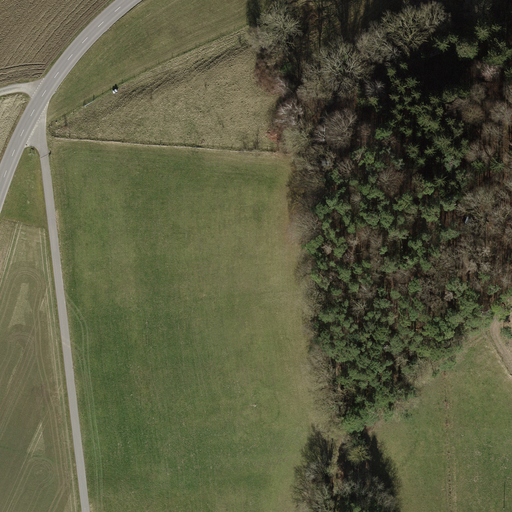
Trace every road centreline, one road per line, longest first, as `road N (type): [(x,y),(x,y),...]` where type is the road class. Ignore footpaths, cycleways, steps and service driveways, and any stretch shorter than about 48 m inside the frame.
road 1 (track): [(338,511),(309,160),(322,116),(355,84),(511,8)]
road 2 (track): [(33,116),(44,141),(88,511)]
road 3 (tertiary): [(0,201),(50,86),(133,0)]
